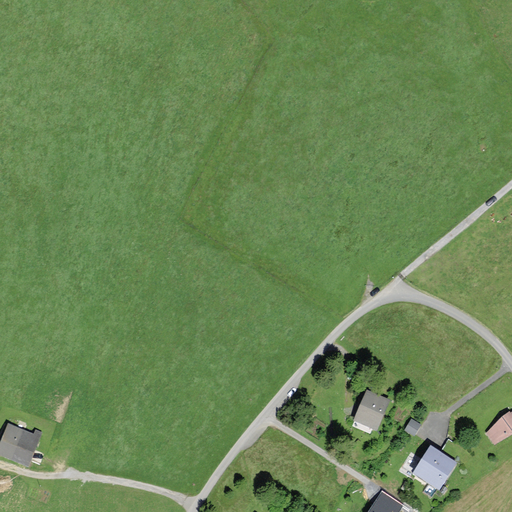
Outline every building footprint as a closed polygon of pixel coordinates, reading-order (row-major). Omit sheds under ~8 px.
[(390,400),(367,391),(354,420),(377,430),(390,400)] [(511,414),(511,412),(485,431),(495,446),(511,433),(511,414)] [(404,430),(414,436),(421,425),(411,419),(404,430)] [(34,433),(9,424),(0,449),(0,453),(30,465),(42,431),(36,429),(34,433)] [(431,447),(414,473),(440,489),(457,463),(431,447)] [(392,511),(376,502),(369,511),(392,511)]
